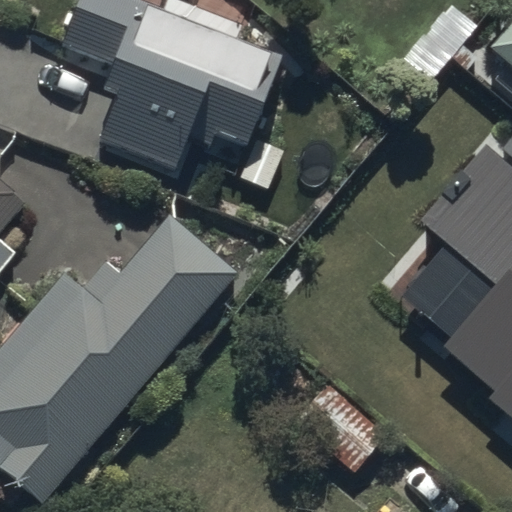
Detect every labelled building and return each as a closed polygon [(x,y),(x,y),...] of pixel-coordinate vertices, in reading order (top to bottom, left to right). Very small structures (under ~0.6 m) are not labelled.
[(164,0),(161,7),(144,0),(74,0),(57,41),(108,63),(100,83),(114,89),(94,135),(172,169),(188,132),(209,141),(216,125),(247,139),(283,56),(239,37),(244,25),(184,0),(164,0)] [(511,36),(492,62),(511,78),(511,36)] [(511,180),(485,157),(419,234),(447,257),(497,300),(452,352),(444,362),(495,406),(489,414),(511,433),(511,180)] [(0,270),(17,251),(0,236),(0,225),(20,204),(0,186),(0,270)] [(0,468),(39,501),(234,269),(167,213),(120,269),(101,253),(78,281),(64,269),(0,344),(0,468)] [(452,352),(497,300),(447,257),(402,309),(452,352)]
